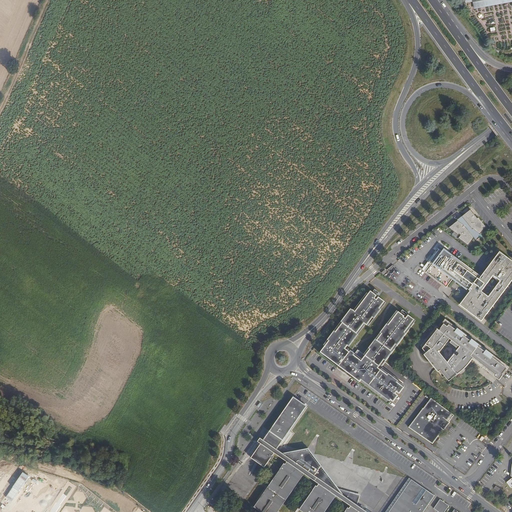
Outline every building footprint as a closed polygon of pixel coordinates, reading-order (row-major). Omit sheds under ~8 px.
[(511,0),(482,0),(473,2),(474,9),(511,2),(511,0)] [(474,238),(473,237),(474,237),(476,236),(477,234),(478,233),(480,234),(486,226),(478,217),(477,218),(470,209),(462,216),(465,221),(462,224),(458,220),(448,228),(458,235),(459,234),(460,235),(458,238),(468,246),(474,238)] [(446,250),(444,248),(442,251),(439,249),(429,263),(431,264),(435,267),(433,270),(430,267),(426,272),(441,283),(442,281),(448,285),(453,278),(470,290),(462,301),(464,302),(461,306),(481,321),(511,280),(511,260),(500,251),(481,276),(457,258),(456,259),(447,253),(447,254),(445,252),(446,250)] [(367,325),(385,301),(378,297),(376,299),(375,298),(377,295),(371,291),(355,311),(352,309),(320,352),(339,366),(340,365),(344,368),(346,366),(350,368),(348,371),(353,375),(354,372),(362,378),(391,400),(395,394),(397,392),(400,388),(396,384),(397,382),(399,380),(383,367),(381,370),(378,368),(412,322),(406,317),(406,318),(404,317),(404,316),(398,311),(365,355),(358,350),(352,357),(348,354),(350,352),(345,349),(364,323),(367,325)] [(466,367),(468,364),(466,362),(471,355),(495,374),(493,375),(499,380),(502,377),(501,376),(507,368),(492,357),(494,355),(486,350),(485,352),(478,347),(479,345),(472,339),(471,341),(464,336),(465,334),(458,328),(456,330),(446,322),(439,330),(437,329),(430,339),(432,340),(431,341),(429,341),(428,341),(427,343),(428,344),(428,345),(427,345),(426,344),(422,348),(446,378),(454,371),(456,373),(457,374),(459,373),(463,370),(466,367)] [(454,371),(446,378),(448,380),(456,373),(454,371)] [(362,378),(354,372),(353,375),(352,376),(360,382),(362,378)] [(404,387),(397,382),(396,384),(400,388),(397,392),(399,394),(404,387)] [(261,442),(256,450),(270,460),(274,455),(274,453),(274,451),(288,461),(287,463),(285,462),(253,509),(257,511),(277,511),(283,504),(305,472),(320,482),(318,484),(317,484),(299,511),(300,511),(325,511),(337,494),(352,505),(351,507),(349,506),(345,511),(370,511),(359,503),(360,494),(334,486),(277,447),(284,438),(285,439),(306,407),(293,397),(264,438),(261,436),(259,441),(261,442)] [(422,409),(408,427),(432,445),(434,442),(435,442),(437,440),(436,439),(443,430),(443,431),(450,422),(447,420),(449,417),(447,416),(450,413),(431,398),(423,409),(422,409)] [(270,460),(256,450),(252,456),(266,465),(270,460)] [(413,478),(401,495),(410,501),(412,499),(418,502),(427,488),(413,478)] [(410,501),(401,495),(389,511),(422,511),(435,494),(427,488),(418,502),(412,499),(410,501)] [(441,497),(435,506),(444,511),(450,503),(441,497)]
